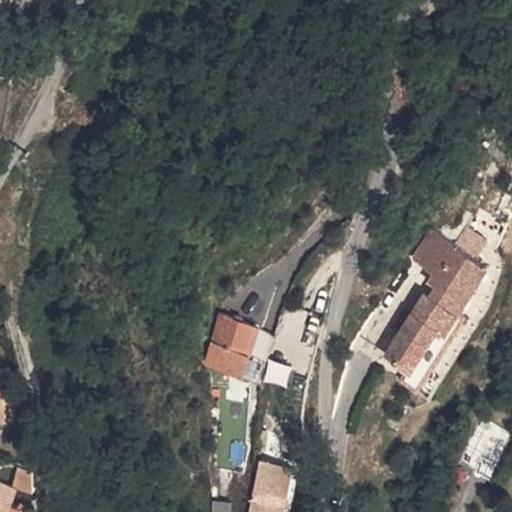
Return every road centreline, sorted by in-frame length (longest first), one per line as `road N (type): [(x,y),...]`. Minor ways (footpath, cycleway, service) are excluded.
road 1 (unclassified): [(329,511),(322,397),(333,326),(393,138),(405,40),(429,0)]
road 2 (unclassified): [(75,0),(28,136),(0,176)]
